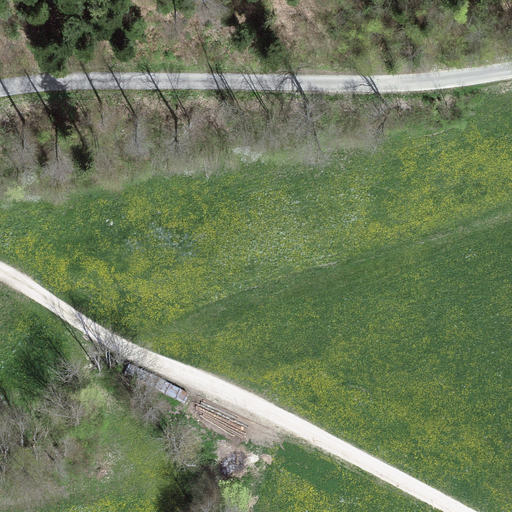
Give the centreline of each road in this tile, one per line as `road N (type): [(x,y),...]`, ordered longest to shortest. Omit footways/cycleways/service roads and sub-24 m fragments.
road 1 (track): [(502,511),(419,436),(361,409),(176,375),(0,274)]
road 2 (unclassified): [(511,69),(390,82),(0,87)]
